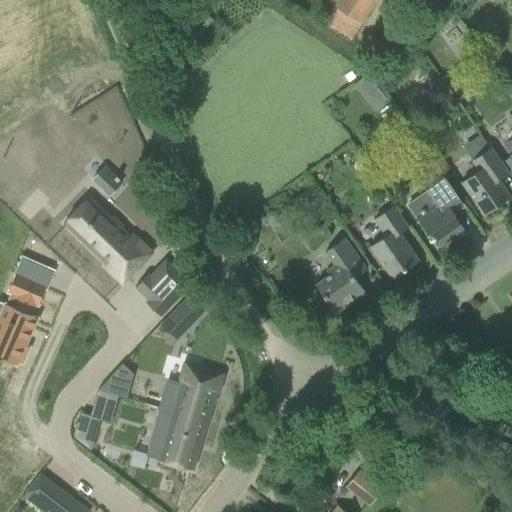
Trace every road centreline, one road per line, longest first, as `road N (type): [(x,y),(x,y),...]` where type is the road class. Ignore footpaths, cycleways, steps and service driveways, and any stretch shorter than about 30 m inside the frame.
road 1 (track): [(294,396),(108,0)]
road 2 (residential): [(206,511),(294,396),(511,241)]
road 3 (residential): [(41,435),(127,339),(75,292),(20,420)]
road 4 (residential): [(41,435),(138,511)]
